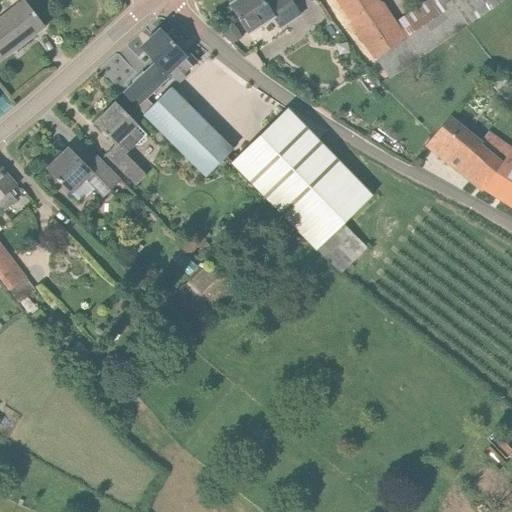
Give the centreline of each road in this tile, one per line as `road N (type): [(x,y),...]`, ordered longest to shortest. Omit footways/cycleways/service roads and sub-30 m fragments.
road 1 (unclassified): [(511,228),(252,78),(166,0)]
road 2 (tertiary): [(0,132),(145,5)]
